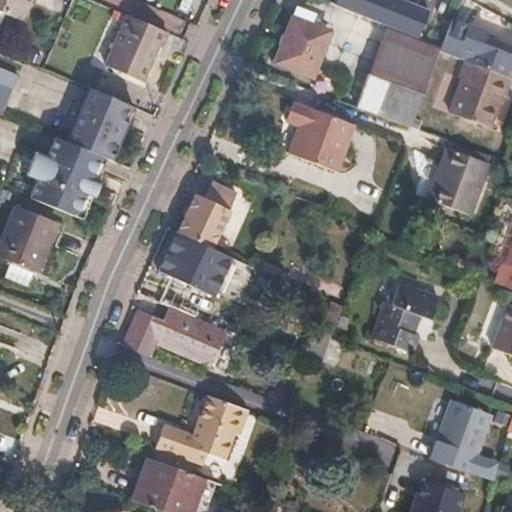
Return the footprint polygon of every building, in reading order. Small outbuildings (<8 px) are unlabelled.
[(0,0),(0,11),(21,21),(31,0),(0,0)] [(482,24),(414,0),(322,0),(438,40),(437,43),(465,53),(511,69),(511,66),(511,43),(511,42),(511,40),(480,29),(482,24)] [(138,84),(153,49),(156,50),(164,31),(124,14),(100,67),(138,84)] [(310,76),(327,32),(291,18),(273,61),(310,76)] [(421,89),(437,45),(381,26),(366,71),(421,89)] [(490,119),(503,86),(505,86),(511,69),(465,53),(459,68),(462,69),(449,104),(490,119)] [(0,71),(0,114),(2,116),(17,78),(0,71)] [(409,124),(421,89),(366,71),(359,89),(349,87),(345,100),(409,124)] [(85,91),(79,105),(65,141),(102,156),(107,158),(119,128),(110,124),(117,105),(85,91)] [(335,171),(352,124),(289,100),(282,118),(298,124),(287,153),(335,171)] [(102,156),(65,141),(50,135),(42,156),(32,153),(24,177),(35,181),(29,198),(77,217),(85,195),(90,196),(96,182),(92,181),(102,156)] [(374,169),(396,169),(396,144),(373,145),(374,169)] [(469,207),(487,161),(446,145),(428,190),(469,207)] [(211,246),(232,194),(208,184),(201,201),(189,197),(175,230),(211,246)] [(0,229),(0,259),(3,260),(0,271),(0,272),(23,281),(27,269),(31,271),(51,221),(10,205),(0,229)] [(216,292),(231,254),(211,246),(175,230),(160,269),(216,292)] [(511,242),(510,242),(504,259),(502,258),(493,282),(511,289),(511,242)] [(383,300),(373,326),(369,338),(409,352),(416,332),(409,330),(416,314),(428,318),(436,295),(412,287),(414,279),(397,273),(387,300),(383,300)] [(511,328),(511,305),(503,302),(496,323),(511,328)] [(213,358),(227,325),(173,304),(167,318),(137,307),(125,338),(152,348),(157,335),(213,358)] [(511,356),(511,328),(496,323),(487,348),(511,356)] [(329,365),(339,340),(328,335),(318,360),(329,365)] [(240,433),(247,410),(207,395),(194,432),(163,422),(155,444),(202,461),(206,452),(224,458),(232,432),(240,433)] [(473,457),(486,421),(446,406),(433,442),(473,457)] [(511,435),(511,409),(509,409),(503,432),(511,435)] [(162,511),(192,511),(205,478),(145,456),(130,500),(162,511)] [(455,511),(460,496),(419,483),(409,511),(455,511)]
